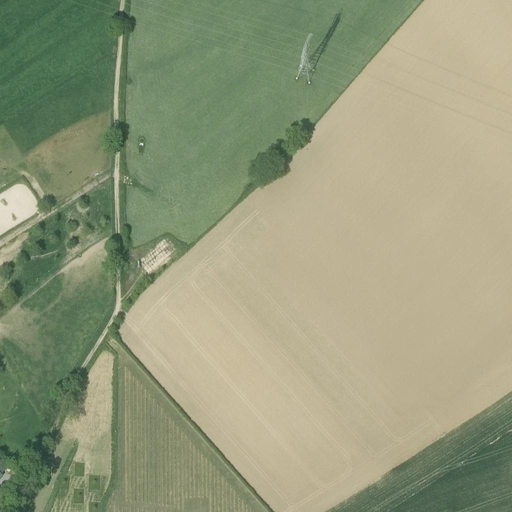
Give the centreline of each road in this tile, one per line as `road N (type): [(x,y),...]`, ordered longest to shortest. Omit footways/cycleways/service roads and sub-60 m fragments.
road 1 (track): [(122,0),(115,311),(14,511)]
road 2 (track): [(0,244),(106,176),(130,179)]
